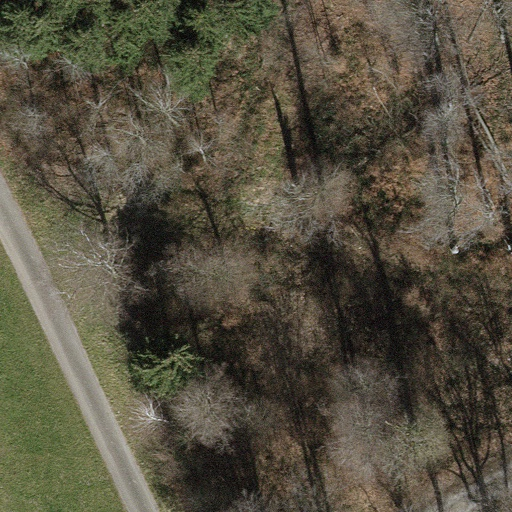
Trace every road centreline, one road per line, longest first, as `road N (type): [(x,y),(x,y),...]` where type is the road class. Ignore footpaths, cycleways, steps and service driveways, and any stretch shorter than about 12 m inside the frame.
road 1 (track): [(0,153),(511,297)]
road 2 (track): [(0,201),(145,511)]
